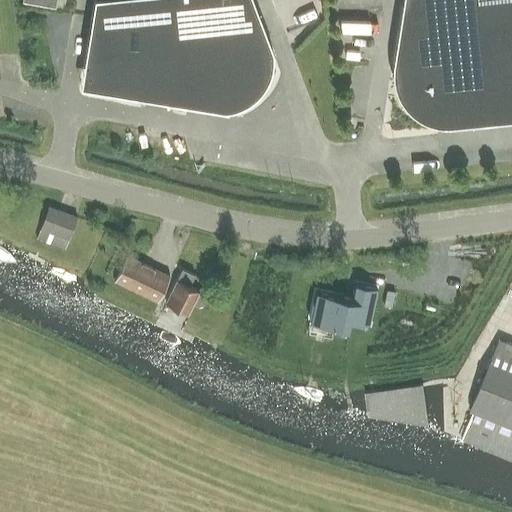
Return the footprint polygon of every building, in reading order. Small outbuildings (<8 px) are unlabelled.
[(93,0),(83,60),(93,61),(90,78),(137,86),(135,95),(152,98),(167,100),(181,103),(171,0),(93,0)] [(171,0),(181,103),(188,104),(227,110),(225,109),(223,100),(229,99),(235,97),(240,95),(246,91),(251,87),(255,82),(258,76),(261,70),(262,64),(263,58),(263,52),(272,51),(273,54),(274,53),(253,0),(171,0)] [(511,0),(401,0),(391,65),(392,65),(392,63),(403,64),(402,71),(403,77),(404,84),(407,91),(411,98),(416,104),(422,108),(429,112),(436,114),(442,115),(449,114),(450,123),(447,123),(447,124),(511,118),(511,117),(511,0)] [(65,250),(77,216),(48,206),(36,239),(65,250)] [(158,301),(159,298),(170,276),(127,255),(114,280),(158,301)] [(203,304),(205,298),(204,294),(198,291),(199,290),(189,285),(194,274),(183,268),(171,292),(172,292),(167,303),(187,313),(193,302),(199,305),(203,304)] [(316,291),(310,320),(347,328),(349,319),(370,323),(377,288),(355,283),(352,298),(316,291)] [(388,291),(384,306),(392,308),(395,292),(388,291)] [(470,409),(474,411),(475,411),(511,426),(511,343),(500,339),(470,409)] [(381,390),(365,392),(365,396),(368,417),(426,426),(426,424),(425,419),(420,385),(381,390)] [(511,426),(475,411),(463,441),(511,460),(511,426)]
